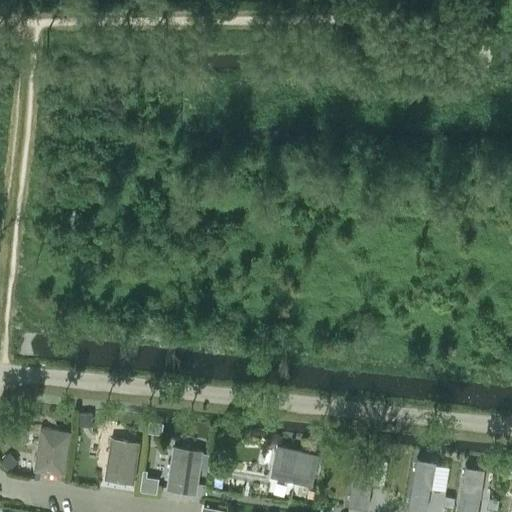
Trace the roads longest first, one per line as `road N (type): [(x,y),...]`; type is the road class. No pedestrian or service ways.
road 1 (unclassified): [(511,429),(0,373)]
road 2 (unknown): [(0,241),(22,0)]
